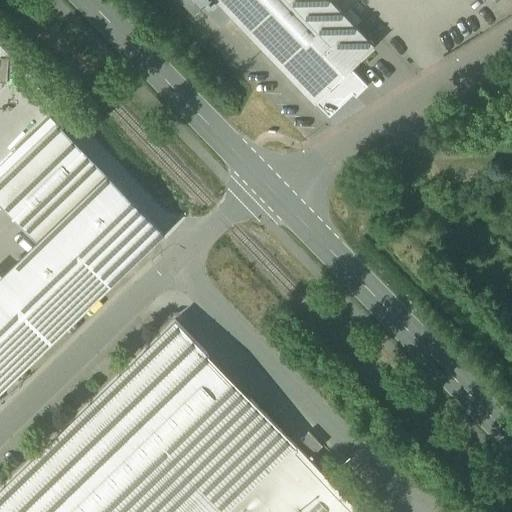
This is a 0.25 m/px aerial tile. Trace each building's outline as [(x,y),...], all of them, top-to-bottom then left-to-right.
[(329,0),(216,0),(315,102),(350,69),(373,46),(329,0)] [(350,69),(315,102),(329,116),(351,95),(353,98),(366,86),(350,69)] [(0,204),(36,242),(0,276),(0,389),(163,232),(56,122),(0,176),(0,204)] [(175,321),(0,489),(0,511),(226,511),(295,445),(175,321)] [(309,432),(300,440),(313,454),(322,446),(309,432)] [(226,511),(360,511),(295,445),(226,511)]
